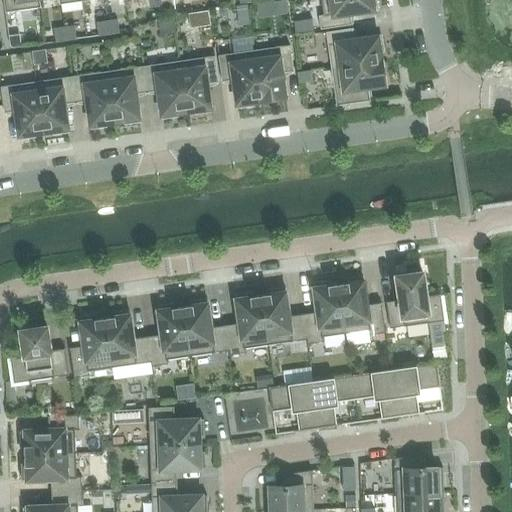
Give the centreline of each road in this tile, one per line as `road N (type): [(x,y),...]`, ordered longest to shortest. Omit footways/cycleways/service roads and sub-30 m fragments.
road 1 (residential): [(0,184),(422,123),(449,114),(460,94)]
road 2 (residential): [(0,295),(435,228),(469,231)]
road 3 (residential): [(236,511),(235,463),(477,430)]
road 4 (residential): [(477,430),(469,231)]
